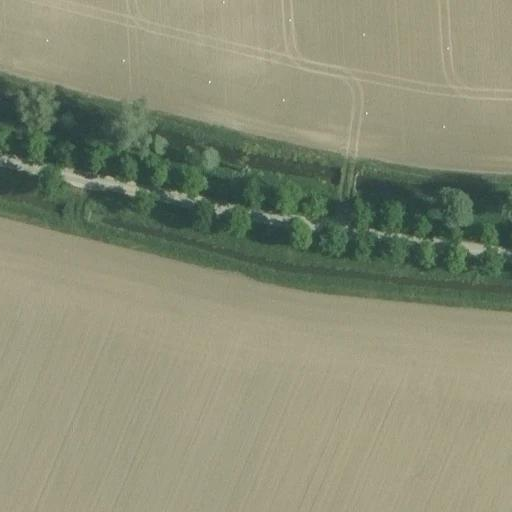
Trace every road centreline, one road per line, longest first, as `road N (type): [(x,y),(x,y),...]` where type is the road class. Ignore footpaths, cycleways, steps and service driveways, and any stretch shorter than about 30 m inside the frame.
road 1 (track): [(0,77),(351,163),(511,182)]
road 2 (track): [(0,214),(256,282),(511,307)]
road 3 (unclassified): [(511,259),(261,218),(0,161)]
